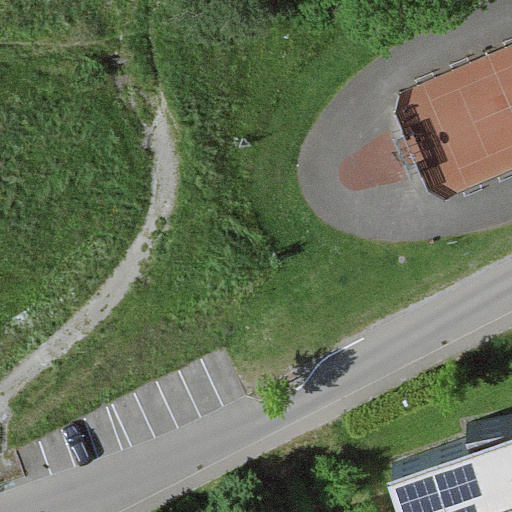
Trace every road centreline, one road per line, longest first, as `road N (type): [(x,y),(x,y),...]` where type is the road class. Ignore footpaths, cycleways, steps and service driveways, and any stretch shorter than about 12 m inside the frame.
road 1 (residential): [(511,286),(77,511)]
road 2 (track): [(118,0),(76,25),(0,43)]
